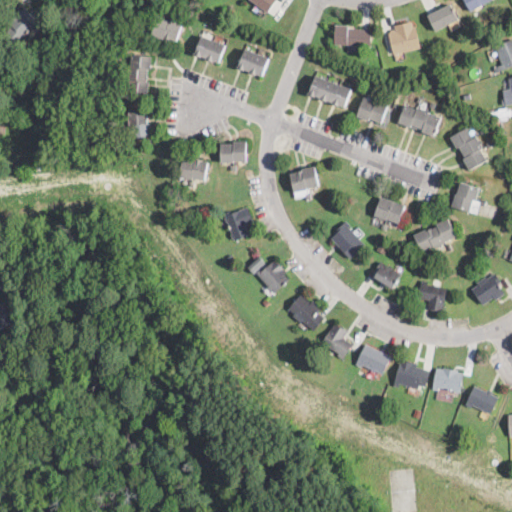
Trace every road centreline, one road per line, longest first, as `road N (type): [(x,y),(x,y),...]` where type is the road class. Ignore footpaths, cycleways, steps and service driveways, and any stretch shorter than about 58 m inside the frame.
road 1 (residential): [(511,315),(458,336),(406,329),(349,296),(286,230),(267,180),(267,129),(317,0)]
road 2 (residential): [(187,91),(426,178)]
